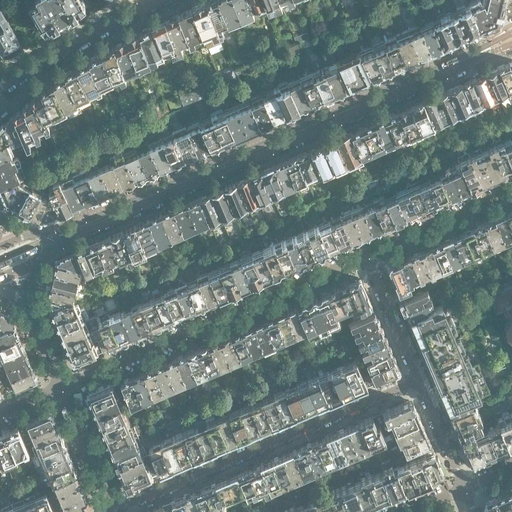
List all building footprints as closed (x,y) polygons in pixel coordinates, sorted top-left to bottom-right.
[(58,24),(44,0),(25,0),(28,4),(43,30),(52,25),(53,27),(58,24)] [(71,16),(62,0),(44,0),(58,24),(63,21),(64,22),(71,18),(71,16)] [(85,6),(81,0),(62,0),(71,16),(72,17),(77,14),(76,11),(85,6)] [(241,20),(233,0),(207,0),(205,1),(191,8),(201,33),(204,41),(222,34),(221,31),(222,29),(222,28),(241,20)] [(254,15),(247,0),(233,0),(241,20),(254,15)] [(267,8),(263,0),(247,0),(254,15),(258,25),(263,23),(264,21),(260,12),(261,11),(267,8)] [(279,0),(263,0),(267,8),(268,9),(274,7),(275,8),(281,5),(279,0)] [(493,26),(483,2),(481,0),(467,0),(470,6),(480,31),(493,26)] [(503,0),(483,0),(483,2),(493,26),(498,24),(503,0)] [(480,31),(470,6),(466,8),(464,4),(455,8),(457,12),(468,37),(480,31)] [(19,42),(2,12),(0,8),(0,48),(2,52),(3,51),(4,51),(5,51),(6,50),(7,50),(8,49),(9,48),(10,47),(19,42)] [(201,33),(191,8),(177,14),(187,40),(188,44),(193,42),(191,37),(201,33)] [(468,37),(457,12),(450,15),(449,13),(444,15),(456,42),(468,37)] [(187,40),(177,14),(165,20),(177,52),(182,50),(179,42),(187,40)] [(456,42),(444,15),(439,17),(440,20),(433,23),(443,47),(456,42)] [(177,52),(165,20),(152,26),(161,50),(169,47),(171,54),(177,52)] [(443,47),(433,23),(421,28),(431,52),(443,47)] [(35,35),(29,24),(23,27),(29,38),(35,35)] [(161,52),(161,50),(152,26),(138,33),(150,62),(150,63),(157,60),(155,54),(161,52)] [(431,52),(421,28),(408,33),(419,58),(431,52)] [(150,62),(138,33),(125,39),(126,39),(137,69),(143,66),(143,65),(150,62)] [(419,58),(408,33),(397,38),(407,63),(419,58)] [(407,63),(397,38),(385,43),(395,68),(407,63)] [(137,69),(126,39),(113,45),(113,46),(124,75),(137,69)] [(395,68),(385,43),(373,48),(383,73),(395,68)] [(124,75),(113,46),(99,53),(112,82),(124,77),(124,75)] [(383,73),(373,48),(360,54),(371,78),(383,73)] [(371,78),(360,54),(359,52),(335,62),(347,89),(371,78)] [(112,82),(99,53),(87,59),(87,60),(101,89),(113,84),(112,82)] [(101,89),(87,60),(75,66),(88,96),(101,90),(101,89)] [(347,89),(335,62),(327,65),(328,67),(324,68),(335,94),(347,89)] [(511,92),(511,70),(509,62),(496,68),(508,94),(511,92)] [(88,96),(75,66),(63,73),(63,74),(76,103),(89,97),(88,96)] [(225,79),(236,76),(234,67),(222,71),(225,79)] [(335,94),(324,68),(319,70),(320,72),(313,75),(323,99),(335,94)] [(508,94),(496,68),(484,73),(493,94),(500,91),(503,99),(509,96),(508,94)] [(493,94),(484,73),(472,78),(482,100),(493,94)] [(77,105),(76,103),(63,74),(52,82),(65,110),(77,105)] [(323,99),(313,75),(301,80),(311,104),(323,99)] [(482,100),(472,78),(460,83),(470,105),(482,100)] [(311,104),(301,80),(289,85),(299,109),(311,104)] [(66,112),(65,110),(52,82),(39,90),(40,90),(40,91),(41,92),(53,118),(66,112)] [(470,105),(460,83),(447,89),(457,111),(470,105)] [(286,115),(274,88),(272,85),(266,88),(267,91),(261,93),(263,96),(273,121),(286,115)] [(299,109),(289,85),(280,89),(278,86),(274,88),(286,115),(299,109)] [(218,92),(216,86),(210,89),(212,95),(218,92)] [(208,95),(205,87),(192,93),(195,100),(208,95)] [(457,111),(447,89),(435,94),(445,116),(457,111)] [(53,118),(41,92),(30,98),(32,100),(44,128),(44,130),(48,128),(47,125),(48,124),(47,122),(53,119),(53,118)] [(195,100),(192,93),(179,98),(180,101),(182,106),(195,100)] [(445,116),(435,94),(423,100),(433,121),(445,116)] [(273,121),(263,96),(250,101),(261,126),(273,121)] [(44,128),(32,100),(21,106),(23,108),(35,136),(35,137),(38,136),(37,133),(38,132),(37,131),(44,128)] [(435,125),(433,121),(423,100),(411,105),(421,128),(422,131),(435,125)] [(169,111),(182,106),(180,101),(167,107),(169,111)] [(261,126),(250,101),(237,107),(248,132),(261,126)] [(169,111),(167,107),(165,102),(157,106),(157,105),(151,107),(156,119),(170,113),(169,111)] [(421,128),(411,105),(398,110),(408,132),(410,136),(416,133),(415,131),(421,128)] [(248,132),(237,107),(225,113),(235,137),(248,132)] [(35,136),(23,108),(13,114),(23,137),(27,146),(30,144),(29,141),(29,140),(29,139),(35,137),(35,136)] [(408,132),(398,110),(386,116),(396,138),(408,132)] [(235,137),(225,113),(213,118),(223,142),(235,137)] [(23,137),(13,114),(3,122),(9,135),(12,142),(23,137)] [(396,138),(386,116),(375,121),(385,143),(396,138)] [(223,142),(213,118),(201,123),(211,148),(223,142)] [(211,148),(201,123),(199,119),(187,124),(188,129),(199,153),(211,148)] [(385,143),(375,121),(363,126),(373,148),(385,143)] [(5,137),(9,135),(3,122),(2,122),(0,124),(0,143),(7,141),(5,137)] [(373,148),(363,126),(351,131),(361,153),(373,148)] [(199,153),(188,129),(175,134),(186,159),(199,153)] [(186,159),(175,134),(174,131),(161,136),(162,140),(173,164),(186,159)] [(361,153),(351,131),(336,137),(347,160),(351,158),(353,161),(363,157),(361,153)] [(347,160),(336,137),(310,149),(319,169),(321,174),(325,173),(325,175),(333,171),(332,170),(335,168),(334,166),(347,160)] [(511,140),(511,139),(503,142),(505,145),(511,161),(511,140)] [(173,164),(162,140),(150,146),(160,170),(173,164)] [(12,152),(8,143),(7,141),(0,143),(0,157),(10,153),(12,152)] [(511,171),(511,161),(505,145),(503,142),(497,145),(496,143),(492,146),(505,175),(511,171)] [(160,170),(150,146),(138,151),(148,175),(160,170)] [(505,175),(492,146),(487,148),(488,149),(481,152),(483,155),(494,180),(505,175)] [(148,175),(138,151),(137,148),(125,154),(136,180),(148,175)] [(319,169),(310,149),(285,159),(296,183),(308,177),(307,175),(319,169)] [(136,180),(125,154),(123,151),(110,156),(113,162),(123,186),(136,180)] [(494,180),(483,155),(481,152),(475,154),(474,153),(470,155),(483,184),(494,180)] [(0,172),(16,165),(20,163),(17,157),(13,158),(10,153),(0,157),(0,172)] [(483,184),(470,155),(465,157),(466,158),(459,161),(461,164),(472,189),(483,184)] [(296,183),(285,159),(274,164),(284,188),(296,183)] [(461,164),(459,161),(459,160),(454,162),(458,170),(452,173),(462,194),(472,189),(461,164)] [(123,186),(113,162),(99,168),(109,192),(123,186)] [(284,188),(274,164),(261,170),(272,193),(280,190),(281,193),(286,191),(284,188)] [(7,203),(19,182),(19,181),(18,179),(21,178),(16,165),(0,172),(0,192),(4,202),(7,203)] [(462,194),(452,173),(449,165),(444,167),(447,175),(442,177),(451,198),(462,194)] [(109,192),(99,168),(88,173),(98,197),(109,192)] [(272,193),(261,170),(256,172),(249,175),(259,199),(267,195),(269,199),(274,197),(272,193)] [(98,197),(88,173),(76,178),(72,171),(64,175),(61,180),(73,208),(98,197)] [(261,202),(259,199),(249,175),(236,181),(248,208),(261,202)] [(451,198),(442,177),(441,175),(430,180),(441,203),(451,198)] [(381,185),(377,177),(365,183),(368,190),(381,185)] [(73,208),(61,180),(60,178),(53,181),(56,189),(50,192),(53,198),(59,214),(73,208)] [(441,203),(430,180),(419,185),(430,207),(441,203)] [(18,209),(29,188),(31,185),(24,181),(22,184),(19,182),(7,203),(18,209)] [(249,208),(248,208),(236,181),(224,186),(235,211),(241,208),(242,211),(249,208)] [(28,215),(40,193),(41,191),(31,185),(29,188),(18,209),(28,215)] [(430,207),(419,185),(408,190),(419,212),(430,207)] [(235,211),(224,186),(211,192),(222,216),(228,214),(230,217),(236,214),(235,211)] [(419,212),(408,190),(398,194),(398,195),(400,200),(407,217),(419,212)] [(38,220),(50,199),(48,198),(46,197),(47,194),(41,191),(40,193),(28,215),(38,220)] [(222,216),(211,192),(210,193),(210,192),(206,194),(199,197),(200,200),(210,222),(216,219),(217,222),(224,219),(222,216)] [(407,217),(400,200),(398,195),(387,200),(397,222),(407,217)] [(397,222),(387,200),(385,196),(373,201),(375,204),(384,227),(397,222)] [(211,225),(210,222),(200,200),(199,197),(198,198),(198,197),(190,201),(186,203),(197,227),(201,226),(203,228),(211,225)] [(59,214),(53,198),(50,199),(38,220),(41,222),(59,214)] [(197,227),(186,203),(173,208),(184,233),(197,227)] [(384,227),(375,204),(362,209),(373,232),(384,227)] [(184,233),(173,208),(160,214),(171,239),(184,233)] [(373,232),(362,209),(352,214),(362,237),(373,232)] [(511,237),(511,226),(506,213),(496,218),(506,241),(511,237)] [(171,239),(160,214),(147,219),(158,244),(160,249),(167,246),(166,245),(173,242),(171,239)] [(362,237),(352,214),(341,218),(351,242),(362,237)] [(351,242),(341,218),(330,223),(340,246),(340,247),(351,242)] [(506,241),(496,218),(485,222),(495,245),(506,241)] [(158,244),(147,219),(134,225),(145,250),(158,244)] [(495,245),(485,222),(474,227),(484,250),(495,245)] [(340,246),(330,223),(319,228),(328,249),(329,251),(340,246)] [(145,250),(134,225),(121,231),(133,255),(134,259),(147,253),(145,250)] [(328,249),(319,228),(317,225),(307,230),(317,254),(320,255),(323,254),(324,251),(328,249)] [(255,232),(252,227),(244,231),(246,236),(255,232)] [(484,250),(474,227),(463,232),(473,255),(475,258),(481,256),(480,252),(484,250)] [(317,254),(307,230),(296,235),(306,259),(309,260),(312,259),(312,258),(313,256),(317,254)] [(133,255),(121,231),(109,236),(119,259),(122,265),(124,264),(122,260),(133,255)] [(473,255),(463,232),(453,236),(463,259),(473,255)] [(306,259),(296,235),(285,239),(295,264),(298,265),(301,263),(302,261),(306,259)] [(119,259),(109,236),(97,241),(108,267),(114,265),(112,262),(119,259)] [(463,259),(453,236),(442,241),(452,264),(463,259)] [(295,264),(285,239),(273,244),(284,268),(287,269),(287,270),(290,268),(291,265),(295,264)] [(108,267),(97,241),(85,246),(95,269),(101,267),(103,270),(108,267)] [(452,264),(442,241),(431,246),(440,267),(441,269),(452,264)] [(284,268),(273,244),(262,249),(264,252),(274,275),(279,273),(280,270),(284,268)] [(96,272),(95,269),(85,246),(74,251),(80,266),(85,277),(96,272)] [(440,267),(431,246),(420,250),(430,272),(431,273),(436,271),(435,269),(440,267)] [(430,272),(420,250),(410,255),(419,276),(420,278),(425,276),(424,274),(430,272)] [(80,266),(74,251),(57,258),(56,262),(78,267),(80,266)] [(274,275),(264,252),(253,257),(263,280),(274,275)] [(419,276),(410,255),(399,260),(409,283),(415,280),(414,279),(419,276)] [(263,280),(253,257),(242,262),(252,284),(263,280)] [(411,287),(409,283),(399,260),(390,264),(389,264),(388,268),(399,293),(402,299),(402,300),(412,296),(408,288),(411,287)] [(77,279),(79,269),(78,267),(56,262),(53,273),(77,279)] [(252,284),(242,262),(231,266),(242,289),(252,284)] [(242,289),(231,266),(221,271),(231,293),(242,289)] [(231,293),(220,268),(207,273),(209,277),(219,299),(231,293)] [(76,285),(77,279),(53,273),(50,285),(74,291),(76,291),(77,286),(76,285)] [(219,299),(209,277),(199,282),(209,303),(219,299)] [(371,305),(361,280),(357,278),(347,283),(357,305),(362,317),(374,312),(371,305)] [(209,303),(199,282),(188,286),(198,308),(209,303)] [(357,305),(347,283),(337,287),(346,310),(357,305)] [(511,283),(511,284),(490,293),(497,310),(504,307),(504,308),(504,309),(504,310),(503,311),(503,312),(504,312),(504,313),(504,314),(505,315),(506,316),(507,317),(508,317),(509,319),(508,320),(507,321),(507,322),(506,322),(506,323),(506,324),(505,325),(505,326),(505,328),(505,329),(505,330),(505,331),(505,332),(506,333),(506,334),(507,335),(508,336),(509,337),(510,338),(511,339),(511,338),(511,283)] [(72,301),(74,291),(50,285),(47,296),(66,301),(70,302),(72,301)] [(198,308),(188,286),(177,291),(186,313),(198,308)] [(346,310),(337,287),(326,292),(335,314),(346,310)] [(428,299),(426,294),(430,293),(428,289),(412,296),(402,300),(406,309),(428,299)] [(186,313),(177,291),(176,290),(169,293),(169,295),(165,296),(175,318),(186,313)] [(335,314),(326,292),(321,294),(320,297),(317,298),(329,326),(338,322),(335,314)] [(175,318),(165,296),(164,293),(159,296),(160,299),(155,301),(164,323),(175,318)] [(50,307),(66,301),(47,296),(46,299),(50,307)] [(329,326),(317,298),(314,297),(311,298),(311,299),(310,301),(307,302),(319,330),(329,326)] [(164,323),(155,301),(153,298),(148,301),(149,304),(144,306),(154,327),(164,323)] [(431,309),(429,304),(430,302),(432,301),(431,298),(428,299),(406,309),(410,317),(431,309)] [(489,390),(451,300),(431,309),(410,317),(444,399),(448,407),(489,390)] [(73,301),(72,301),(70,302),(66,301),(50,307),(50,308),(55,320),(77,311),(73,301)] [(319,330),(307,302),(305,301),(301,303),(300,306),(297,307),(306,329),(308,334),(319,330)] [(154,327),(144,306),(143,303),(137,305),(138,308),(133,311),(142,332),(154,327)] [(306,329),(297,307),(297,305),(285,310),(295,334),(306,329)] [(142,332),(133,311),(127,313),(126,310),(120,313),(121,316),(131,337),(142,332)] [(295,334),(285,310),(274,315),(284,338),(295,334)] [(82,321),(77,311),(55,320),(60,331),(82,321)] [(120,342),(109,318),(106,311),(98,314),(101,321),(98,323),(99,326),(103,336),(109,347),(120,342)] [(378,322),(374,312),(362,317),(351,322),(349,323),(351,328),(354,326),(357,331),(378,322)] [(0,328),(14,323),(10,315),(7,314),(0,327),(0,328)] [(131,337),(121,316),(116,318),(115,315),(109,318),(120,342),(131,337)] [(284,338),(274,315),(264,319),(274,343),(284,338)] [(274,343),(264,319),(252,324),(262,348),(274,343)] [(86,331),(82,321),(60,331),(64,341),(86,331)] [(382,331),(381,328),(378,322),(357,331),(353,332),(355,337),(358,336),(360,340),(382,331)] [(0,343),(19,336),(14,323),(0,329),(0,343)] [(262,348),(252,324),(242,329),(251,352),(262,348)] [(68,351),(90,342),(97,339),(103,336),(99,326),(86,331),(64,341),(68,351)] [(251,352),(242,329),(231,333),(240,357),(251,352)] [(386,341),(382,331),(360,340),(357,342),(359,346),(362,345),(365,350),(386,341)] [(240,357),(231,333),(220,338),(230,362),(240,357)] [(23,346),(21,341),(19,336),(0,343),(0,355),(1,355),(23,346)] [(109,347),(103,336),(97,339),(99,343),(102,350),(109,347)] [(230,362),(220,338),(208,343),(218,367),(230,362)] [(390,350),(386,341),(365,350),(362,351),(364,356),(367,354),(369,359),(390,350)] [(73,362),(102,350),(99,343),(92,346),(90,342),(68,351),(73,362)] [(220,371),(218,367),(208,343),(198,348),(208,371),(210,375),(220,371)] [(28,356),(23,346),(1,355),(6,366),(28,356)] [(208,371),(198,348),(186,353),(196,376),(208,371)] [(394,359),(390,350),(369,359),(365,361),(367,365),(370,364),(373,368),(394,359)] [(196,376),(186,353),(175,357),(185,381),(196,376)] [(32,366),(28,356),(6,366),(10,376),(32,366)] [(185,381),(175,357),(164,362),(174,386),(185,381)] [(397,372),(399,369),(398,369),(394,359),(373,368),(370,369),(375,382),(389,376),(397,372)] [(367,385),(361,373),(355,361),(349,363),(350,367),(344,369),(354,391),(367,385)] [(174,386),(164,362),(153,367),(163,391),(174,386)] [(303,372),(314,367),(313,363),(301,369),(303,372)] [(15,387),(37,378),(32,366),(10,376),(0,380),(0,389),(1,392),(2,392),(15,387)] [(354,391),(344,369),(343,366),(337,368),(338,372),(332,374),(342,396),(354,391)] [(163,391),(153,367),(142,372),(153,395),(163,391)] [(375,382),(370,369),(361,373),(367,385),(375,382)] [(342,396),(332,374),(330,371),(324,374),(326,377),(320,379),(329,401),(342,396)] [(153,395),(142,372),(131,376),(141,400),(153,395)] [(141,400),(131,376),(120,381),(125,392),(131,405),(141,400)] [(329,401),(320,379),(313,382),(311,379),(307,381),(308,384),(318,406),(329,401)] [(117,395),(125,392),(120,381),(105,388),(89,395),(88,397),(91,405),(117,395)] [(258,391),(269,386),(268,383),(256,387),(258,391)] [(318,406),(308,384),(302,387),(300,384),(295,386),(297,389),(306,411),(318,406)] [(246,396),(258,391),(256,387),(245,392),(246,396)] [(306,411),(297,389),(290,392),(289,389),(284,391),(286,394),(295,415),(306,411)] [(295,415),(286,394),(279,397),(278,393),(273,395),(275,398),(284,420),(295,415)] [(96,415),(121,405),(117,395),(91,405),(92,406),(96,415)] [(224,405),(236,400),(234,397),(223,402),(224,405)] [(284,420),(275,398),(268,401),(267,398),(262,400),(263,403),(273,425),(284,420)] [(389,421),(415,409),(412,401),(409,400),(400,403),(382,412),(373,415),(377,426),(379,425),(389,421)] [(100,425),(132,412),(128,402),(121,405),(96,415),(100,425)] [(213,410),(224,405),(223,402),(211,406),(213,410)] [(273,425),(263,403),(257,406),(255,403),(251,405),(252,408),(262,430),(273,425)] [(480,415),(478,410),(475,411),(472,404),(450,413),(455,425),(480,415)] [(201,415),(213,410),(211,406),(199,411),(201,415)] [(262,430),(252,408),(245,411),(244,408),(240,409),(241,413),(251,434),(262,430)] [(420,420),(417,412),(415,409),(389,421),(391,425),(396,423),(398,429),(420,420)] [(29,432),(55,421),(51,412),(49,412),(25,422),(17,425),(22,435),(23,434),(29,432)] [(251,434),(241,413),(234,416),(233,412),(228,414),(230,418),(239,439),(251,434)] [(511,447),(511,421),(509,414),(497,419),(499,424),(509,448),(511,447)] [(104,435),(129,425),(125,415),(100,425),(104,435)] [(385,440),(379,425),(377,426),(373,415),(358,422),(369,447),(385,440)] [(481,430),(478,421),(482,419),(480,415),(455,425),(461,438),(474,432),(475,433),(480,431),(481,430)] [(179,424),(190,419),(188,416),(177,421),(179,424)] [(239,439),(230,418),(223,420),(222,417),(217,419),(218,422),(228,444),(239,439)] [(179,424),(177,421),(177,420),(166,424),(168,429),(179,424)] [(403,440),(425,430),(420,420),(398,429),(400,434),(395,436),(398,442),(403,440)] [(33,443),(59,431),(55,421),(29,432),(23,434),(26,440),(31,438),(33,443)] [(109,446),(134,435),(141,432),(137,421),(104,435),(109,446)] [(228,444),(218,422),(212,425),(210,422),(205,424),(207,427),(216,449),(228,444)] [(369,447),(358,422),(347,426),(356,449),(361,447),(362,450),(369,447)] [(168,429),(166,424),(155,429),(157,433),(168,429)] [(509,448),(499,424),(494,426),(495,430),(488,433),(497,454),(509,448)] [(26,445),(22,435),(17,425),(6,430),(15,453),(21,450),(23,454),(28,451),(26,445)] [(356,449),(347,426),(336,431),(345,454),(351,451),(352,454),(358,452),(356,449)] [(216,449),(207,427),(201,430),(199,427),(194,429),(195,432),(205,454),(216,449)] [(145,438),(157,433),(155,429),(143,434),(145,438)] [(15,453),(6,430),(0,432),(0,450),(5,462),(8,460),(7,457),(15,453)] [(429,441),(425,430),(403,440),(405,445),(401,446),(404,452),(417,447),(429,441)] [(30,456),(63,442),(59,431),(33,443),(26,445),(28,451),(30,456)] [(205,454),(195,432),(190,435),(188,431),(183,434),(184,437),(194,458),(205,454)] [(345,454),(336,431),(325,436),(334,458),(339,456),(341,459),(347,456),(345,454)] [(484,459),(476,439),(477,439),(475,433),(474,432),(461,438),(470,461),(470,462),(474,463),(484,459)] [(497,454),(488,433),(477,439),(476,439),(484,459),(497,454)] [(136,447),(138,446),(134,435),(109,446),(113,456),(136,447)] [(194,458),(184,437),(179,439),(177,436),(172,438),(173,442),(183,463),(194,458)] [(336,461),(334,458),(325,436),(314,440),(324,463),(329,461),(330,463),(336,461)] [(324,463),(314,440),(303,445),(313,468),(318,465),(319,468),(325,466),(323,463),(324,463)] [(183,463),(173,442),(168,444),(166,441),(161,443),(172,468),(183,463)] [(443,473),(434,453),(429,441),(417,447),(420,453),(421,457),(422,457),(431,481),(441,477),(443,473)] [(35,465),(41,463),(68,451),(63,442),(30,456),(35,465)] [(172,468),(161,443),(148,448),(159,473),(172,468)] [(313,468),(303,445),(292,450),(302,472),(306,470),(308,473),(314,470),(313,468)] [(117,466),(142,455),(140,451),(138,452),(136,447),(113,456),(117,466)] [(302,472),(292,450),(281,454),(291,477),(296,475),(297,477),(303,475),(302,472)] [(46,473),(72,462),(68,451),(41,463),(46,473)] [(431,481),(422,457),(421,457),(420,453),(413,456),(415,460),(409,462),(418,486),(431,481)] [(291,477),(281,454),(271,459),(280,481),(285,479),(286,482),(292,480),(291,477)] [(121,476),(146,465),(142,455),(117,466),(121,476)] [(418,486),(409,462),(408,458),(401,461),(402,465),(397,468),(398,470),(406,491),(418,486)] [(280,481),(271,459),(259,464),(269,486),(273,484),(275,487),(281,484),(280,481)] [(406,491),(398,470),(393,472),(388,459),(384,461),(398,495),(406,491)] [(398,495),(384,461),(380,462),(385,476),(381,477),(390,498),(398,495)] [(51,483),(76,472),(72,462),(46,473),(45,473),(50,484),(51,483)] [(154,462),(146,465),(121,476),(126,488),(151,477),(159,473),(154,462)] [(269,486),(259,464),(248,469),(257,491),(262,489),(264,492),(270,489),(269,486)] [(257,491),(248,469),(237,473),(244,491),(247,497),(258,492),(257,491)] [(390,498),(381,477),(379,471),(372,474),(371,472),(365,474),(377,503),(390,498)] [(89,503),(76,472),(51,483),(54,489),(46,492),(54,511),(68,511),(87,504),(89,503)] [(244,491),(237,473),(215,482),(224,504),(233,500),(231,496),(244,491)] [(377,503),(365,474),(359,477),(360,480),(353,482),(364,509),(377,503)] [(214,511),(225,507),(224,504),(215,482),(204,487),(213,511),(214,511)] [(356,511),(364,509),(353,482),(346,485),(345,483),(339,486),(349,511),(356,511)] [(349,511),(339,486),(333,488),(334,490),(327,493),(334,511),(349,511)] [(213,511),(204,487),(194,492),(201,511),(213,511)] [(511,511),(511,494),(511,491),(499,496),(505,511),(511,511)] [(54,511),(46,492),(35,497),(40,511),(54,511)] [(201,511),(194,492),(182,496),(188,511),(201,511)] [(334,511),(327,493),(320,496),(319,494),(313,496),(320,511),(334,511)] [(188,511),(182,496),(171,501),(175,511),(188,511)] [(320,511),(313,496),(307,499),(308,501),(301,504),(304,511),(320,511)] [(505,511),(499,496),(489,500),(488,503),(491,511),(505,511)] [(40,511),(35,497),(23,502),(27,511),(40,511)] [(175,511),(171,501),(163,505),(145,511),(175,511)] [(27,511),(23,502),(12,507),(14,511),(27,511)]
